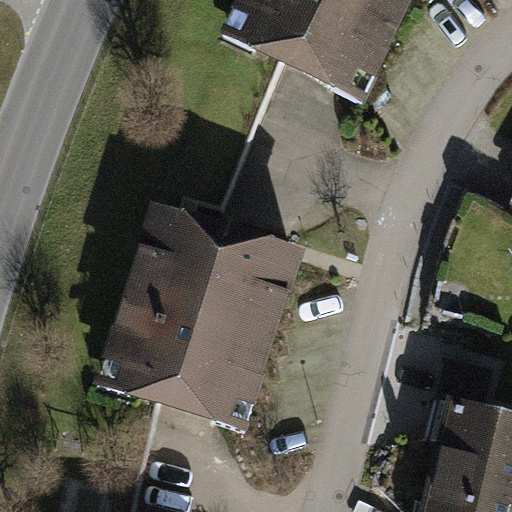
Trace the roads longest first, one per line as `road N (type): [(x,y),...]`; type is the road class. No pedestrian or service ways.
road 1 (residential): [(325,511),(385,269),(418,172),(454,104),(511,41)]
road 2 (tertiary): [(87,0),(0,227)]
